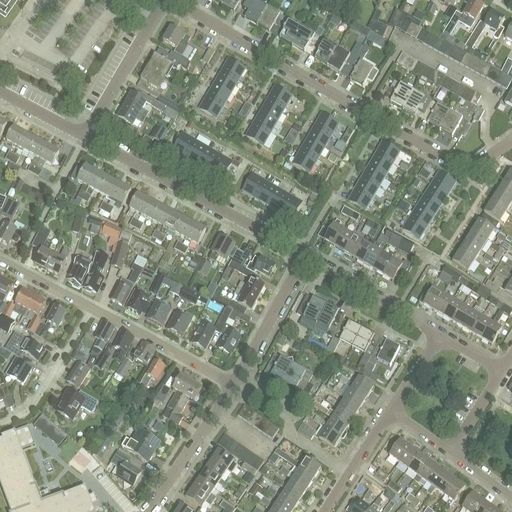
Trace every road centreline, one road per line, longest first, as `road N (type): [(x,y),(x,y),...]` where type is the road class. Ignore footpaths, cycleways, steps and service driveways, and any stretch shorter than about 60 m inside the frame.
road 1 (residential): [(511,148),(468,170),(173,0)]
road 2 (unclassified): [(304,252),(86,135)]
road 3 (unknown): [(371,118),(400,54),(420,49),(487,88),(499,153)]
road 4 (residential): [(233,384),(92,306)]
road 5 (residential): [(441,335),(304,252)]
road 6 (residential): [(0,427),(41,408),(92,306)]
road 7 (residential): [(86,135),(166,0)]
road 8 (residential): [(148,511),(233,384)]
road 9 (residential): [(233,384),(304,252)]
road 10 (residential): [(323,511),(390,411)]
